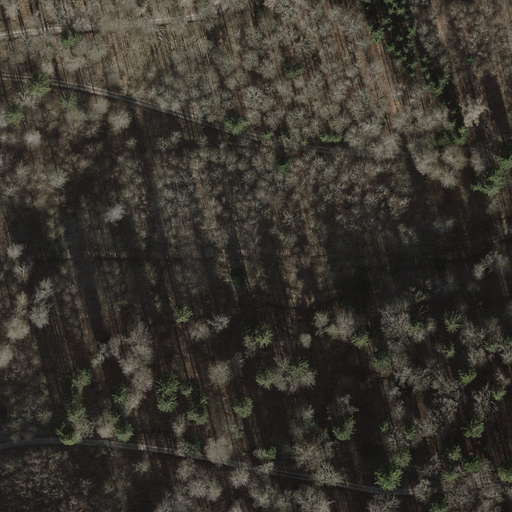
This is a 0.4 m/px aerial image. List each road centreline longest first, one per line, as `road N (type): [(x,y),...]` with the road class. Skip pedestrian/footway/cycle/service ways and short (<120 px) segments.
road 1 (track): [(0,77),(106,94),(281,140),(388,154),(441,152),(511,133)]
road 2 (track): [(511,488),(459,494),(127,441),(0,448)]
road 3 (track): [(224,0),(0,33)]
